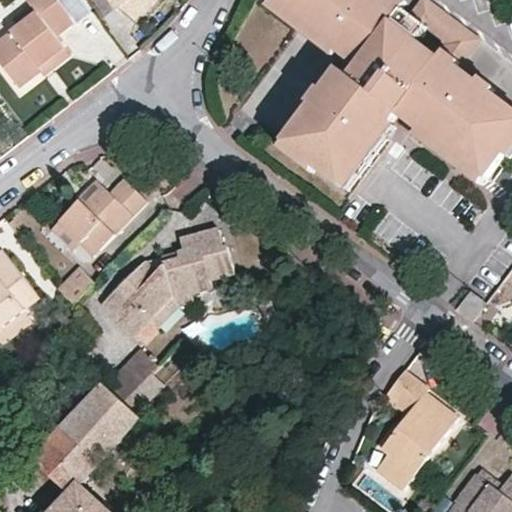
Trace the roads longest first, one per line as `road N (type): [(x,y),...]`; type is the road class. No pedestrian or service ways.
road 1 (residential): [(167,102),(210,145),(425,310)]
road 2 (residential): [(322,511),(373,382),(425,310)]
road 3 (residential): [(0,191),(91,124),(167,102)]
